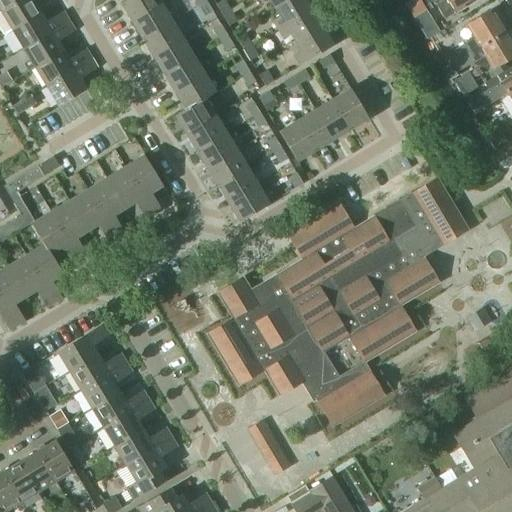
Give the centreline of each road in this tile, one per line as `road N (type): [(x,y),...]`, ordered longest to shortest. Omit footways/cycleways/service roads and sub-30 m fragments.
road 1 (residential): [(209,219),(236,233),(397,138),(314,0)]
road 2 (residential): [(246,511),(105,282)]
road 3 (residential): [(209,219),(74,0)]
road 4 (residential): [(0,347),(105,282)]
road 5 (residential): [(105,282),(209,219)]
